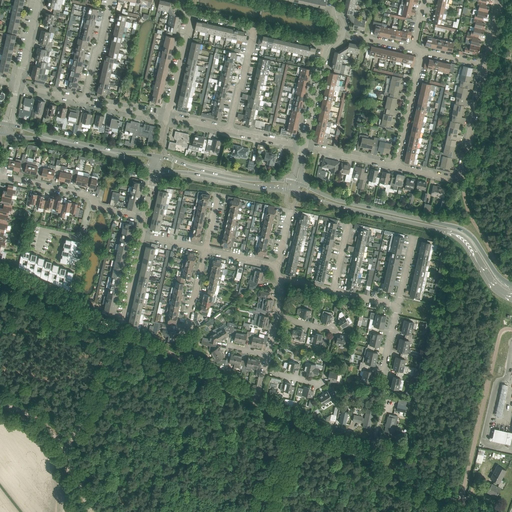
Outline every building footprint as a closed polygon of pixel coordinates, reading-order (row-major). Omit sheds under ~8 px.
[(54,9),(53,12),(60,13),(60,10),(61,4),(48,1),(47,7),(54,9)] [(165,1),(163,11),(168,12),(169,13),(173,11),(170,6),(170,3),(165,1)] [(485,6),(486,3),(485,3),(478,1),(477,6),(479,7),(478,10),(488,12),(489,7),(485,6)] [(412,6),(404,5),(401,4),(399,9),(403,10),(415,13),(416,10),(411,9),(412,6)] [(84,6),(83,12),(84,12),(87,13),(97,15),(98,12),(96,12),(97,9),(88,7),(84,6)] [(435,6),(435,9),(436,9),(435,12),(443,14),(446,14),(447,14),(448,9),(444,8),(435,6)] [(354,10),(345,8),(343,13),(346,14),(350,19),(354,16),(353,15),(354,10)] [(482,20),(483,17),(486,18),(488,18),(489,14),(487,13),(488,12),(478,10),(473,9),(472,15),(475,15),(474,18),(481,20),(482,20)] [(173,11),(169,13),(170,15),(169,20),(178,22),(179,17),(176,16),(173,11)] [(46,13),(44,19),(53,21),(54,18),(58,18),(60,13),(53,12),(53,15),(46,13)] [(97,15),(87,13),(84,12),(83,17),(95,20),(95,18),(97,18),(97,15)] [(352,27),(358,28),(360,19),(355,18),(354,16),(350,19),(353,24),(352,27)] [(94,23),(95,20),(83,17),(82,23),(95,26),(96,23),(94,23)] [(445,19),(433,17),(432,20),(433,20),(433,22),(443,25),(445,19)] [(482,20),(481,20),(474,18),(473,23),(475,24),(474,27),(484,29),(485,24),(481,23),(482,20)] [(52,27),(53,21),(44,19),(43,25),(50,26),(49,29),(56,31),(56,28),(52,27)] [(116,25),(124,27),(127,27),(129,22),(127,22),(125,21),(115,19),(115,22),(116,22),(116,25)] [(80,28),(81,28),(92,31),(93,28),(94,28),(95,26),(82,23),(80,28)] [(373,24),(371,29),(374,30),(374,34),(379,35),(381,26),(373,24)] [(176,33),(177,28),(168,25),(166,34),(172,35),(173,32),(176,33)] [(471,30),(470,35),(478,37),(479,34),(482,35),(484,29),(474,27),(473,31),(471,30)] [(92,33),(92,31),(81,28),(79,33),(93,36),(93,33),(92,33)] [(412,32),(408,31),(409,29),(403,28),(400,40),(405,41),(406,37),(410,38),(412,32)] [(54,33),(55,34),(56,31),(49,29),(49,32),(42,30),(40,36),(50,38),(52,39),(54,33)] [(244,32),(239,31),(237,40),(242,41),(245,42),(247,36),(243,35),(244,32)] [(93,36),(79,33),(78,38),(87,40),(90,41),(90,39),(92,39),(93,36)] [(425,45),(431,47),(433,38),(427,37),(427,35),(422,34),(421,40),(426,42),(425,45)] [(467,35),(465,43),(470,44),(480,47),(481,41),(478,40),(478,37),(470,35),(467,35)] [(49,42),(50,38),(40,36),(39,42),(46,44),(45,47),(52,48),(53,44),(52,43),(49,42)] [(262,39),(259,39),(258,45),(261,45),(266,47),(268,37),(263,36),(262,39)] [(343,49),(345,53),(347,52),(352,53),(354,44),(349,43),(348,46),(343,49)] [(470,44),(469,48),(465,47),(464,52),(473,55),(474,55),(475,51),(479,52),(480,47),(470,44)] [(370,50),(367,49),(365,57),(368,58),(369,55),(374,56),(377,47),(371,46),(370,50)] [(38,48),(36,54),(49,57),(50,51),(51,51),(52,48),(45,47),(45,50),(38,48)] [(345,53),(343,49),(338,52),(335,52),(333,57),(343,59),(344,54),(345,53)] [(227,53),(226,56),(236,58),(237,56),(236,55),(236,53),(224,50),(223,52),(227,53)] [(121,56),(123,56),(123,54),(120,53),(118,53),(108,51),(108,54),(109,54),(108,56),(117,58),(120,59),(121,56)] [(35,60),(39,61),(39,64),(50,66),(51,63),(47,62),(49,57),(46,56),(36,54),(35,60)] [(406,64),(411,65),(410,67),(413,67),(415,57),(413,56),(414,56),(408,55),(406,64)] [(116,62),(117,58),(108,56),(106,56),(105,58),(104,58),(103,61),(118,64),(120,64),(120,63),(116,62)] [(158,57),(156,62),(160,63),(169,65),(170,60),(161,57),(158,57)] [(271,61),(258,58),(258,60),(259,61),(258,63),(267,65),(270,66),(271,61)] [(427,68),(432,69),(434,61),(429,59),(429,60),(426,59),(424,69),(427,69),(427,68)] [(104,64),(103,66),(112,68),(115,69),(116,66),(118,66),(118,64),(103,61),(102,63),(104,64)] [(342,65),(332,63),(331,68),(334,69),(333,72),(340,73),(342,65)] [(52,67),(50,66),(39,64),(38,67),(34,66),(32,71),(45,74),(46,68),(51,70),(52,67)] [(0,74),(3,75),(3,72),(8,73),(9,67),(0,65),(0,66),(0,74)] [(462,69),(461,75),(473,77),(473,75),(471,75),(472,68),(461,65),(460,69),(462,69)] [(31,72),(30,76),(31,76),(31,77),(38,79),(37,83),(45,84),(45,81),(45,80),(46,80),(47,79),(48,75),(45,74),(32,71),(32,72),(31,72)] [(391,79),(390,85),(402,87),(403,85),(400,84),(401,78),(390,75),(389,79),(391,79)] [(473,77),(461,75),(459,83),(468,85),(470,79),(472,79),(473,77)] [(337,80),(328,78),(326,83),(338,86),(340,80),(337,80)] [(197,82),(195,82),(192,81),(183,79),(182,84),(196,87),(197,82)] [(69,81),(67,89),(75,91),(76,88),(78,88),(78,85),(77,85),(78,83),(69,81)] [(99,85),(98,87),(107,89),(110,90),(110,87),(113,86),(113,85),(110,84),(108,84),(98,82),(98,84),(99,85)] [(326,83),(325,88),(334,90),(339,91),(340,86),(338,86),(326,83)] [(422,83),(421,88),(433,91),(434,85),(422,83)] [(459,83),(457,92),(469,95),(470,93),(467,92),(468,85),(459,83)] [(190,92),(193,92),(194,93),(196,87),(182,84),(181,90),(190,92)] [(387,84),(385,93),(388,93),(397,95),(399,89),(402,89),(402,87),(390,85),(387,84)] [(96,89),(96,92),(97,93),(97,96),(105,98),(106,95),(108,95),(110,94),(110,92),(109,90),(110,90),(107,89),(98,87),(98,90),(96,89)] [(432,96),(433,91),(421,88),(420,93),(432,96)] [(388,93),(385,93),(384,92),(383,95),(387,96),(386,102),(398,105),(399,102),(396,102),(397,95),(388,93)] [(457,92),(455,101),(464,103),(466,96),(469,97),(469,95),(457,92)] [(291,98),(294,99),(303,101),(304,96),(295,94),(292,93),(291,98)] [(336,96),(333,96),(324,93),(323,99),(332,101),(335,101),(336,96)] [(420,93),(418,99),(427,101),(431,101),(432,96),(420,93)] [(150,101),(149,105),(155,106),(156,102),(161,103),(162,98),(152,96),(151,101),(150,101)] [(20,109),(18,116),(24,118),(25,115),(30,116),(34,99),(31,98),(31,99),(25,98),(23,104),(24,106),(30,107),(29,111),(25,110),(25,111),(20,109)] [(303,101),(294,99),(291,98),(290,104),(302,106),(303,101)] [(37,106),(34,105),(31,117),(36,118),(37,113),(42,114),(45,102),(38,100),(37,106)] [(187,113),(188,111),(188,108),(186,107),(187,102),(179,100),(177,106),(178,106),(177,108),(176,111),(187,113)] [(463,109),(464,103),(455,101),(453,109),(465,112),(466,110),(463,109)] [(386,102),(384,111),(394,113),(395,106),(398,107),(398,105),(386,102)] [(46,107),(45,109),(43,117),(42,121),(45,122),(48,120),(49,118),(50,115),(54,116),(56,106),(49,104),(49,108),(46,107)] [(289,109),(292,110),(301,112),(302,106),(290,104),(288,109),(289,109)] [(58,111),(56,121),(60,122),(60,124),(63,125),(64,121),(67,122),(68,118),(65,117),(66,112),(67,109),(66,108),(63,108),(64,106),(60,106),(60,107),(59,107),(58,111)] [(68,118),(67,122),(76,124),(78,113),(79,111),(78,111),(77,111),(70,109),(68,118)] [(453,109),(451,118),(460,120),(462,114),(465,114),(465,112),(453,109)] [(201,116),(214,119),(221,121),(222,115),(221,115),(221,112),(213,110),(212,113),(208,113),(208,114),(201,113),(201,116)] [(384,111),(382,119),(394,122),(395,120),(392,119),(394,113),(384,111)] [(79,125),(78,128),(81,129),(82,127),(90,129),(91,125),(93,118),(90,117),(91,114),(84,113),(83,117),(80,117),(80,120),(79,125)] [(95,124),(93,124),(93,128),(98,129),(97,131),(103,132),(105,126),(102,125),(104,116),(97,115),(95,124)] [(246,123),(245,126),(253,128),(253,125),(252,124),(253,119),(243,117),(242,120),(244,120),(243,123),(246,123)] [(105,129),(104,134),(108,135),(109,129),(112,130),(111,131),(117,133),(118,129),(117,129),(119,123),(119,121),(119,120),(112,118),(110,125),(106,125),(105,129)] [(451,118),(449,127),(461,129),(462,127),(459,127),(460,120),(451,118)] [(379,124),(378,127),(390,130),(391,123),(394,124),(394,122),(382,119),(379,119),(378,124),(379,124)] [(332,123),(328,122),(318,120),(317,125),(330,128),(332,123)] [(127,122),(125,131),(133,133),(131,143),(128,142),(127,147),(131,148),(132,148),(134,149),(135,145),(137,135),(139,126),(140,123),(131,121),(130,123),(127,122)] [(147,145),(152,144),(156,127),(144,124),(143,127),(139,126),(137,135),(142,136),(142,133),(149,135),(147,145)] [(316,131),(325,132),(328,133),(329,133),(330,128),(317,125),(316,131)] [(296,133),(297,128),(288,126),(287,130),(284,130),(284,128),(281,128),(280,134),(289,136),(290,132),(296,133)] [(449,127),(447,135),(456,137),(458,131),(461,131),(461,129),(449,127)] [(177,140),(176,143),(183,145),(182,147),(187,148),(188,144),(187,144),(188,140),(189,137),(188,137),(189,134),(178,132),(175,132),(174,137),(175,140),(177,140)] [(359,134),(357,146),(360,147),(363,147),(363,150),(365,151),(368,138),(368,136),(359,134)] [(201,152),(204,153),(207,140),(204,139),(204,137),(195,135),(192,146),(199,147),(198,150),(201,151),(201,152)] [(447,135),(445,144),(457,147),(458,145),(455,144),(456,137),(447,135)] [(315,136),(314,137),(313,141),(322,143),(322,144),(326,145),(328,139),(327,138),(324,138),(315,136)] [(376,140),(374,150),(377,150),(380,151),(381,151),(380,154),(382,154),(385,142),(386,139),(380,137),(380,139),(379,141),(376,140)] [(368,138),(365,151),(367,151),(368,148),(371,149),(374,150),(376,140),(373,140),(368,138)] [(210,152),(211,149),(218,151),(221,141),(213,139),(212,145),(207,144),(206,151),(210,152)] [(385,142),(382,154),(384,155),(385,152),(392,154),(394,142),(391,142),(391,144),(385,142)] [(445,144),(443,153),(453,155),(454,148),(457,149),(457,147),(445,144)] [(240,157),(240,156),(247,158),(249,149),(242,148),(242,147),(234,145),(232,155),(240,157)] [(440,156),(438,161),(441,161),(453,164),(454,162),(451,161),(453,155),(443,153),(435,151),(434,155),(440,156)] [(266,152),(264,160),(267,160),(267,164),(268,164),(274,165),(276,158),(275,155),(273,155),(273,154),(266,152)] [(13,158),(7,157),(6,163),(8,164),(7,168),(8,169),(8,170),(12,171),(13,170),(15,161),(12,160),(13,158)] [(15,161),(13,170),(19,171),(20,166),(23,167),(25,158),(22,157),(21,160),(16,159),(15,161)] [(30,174),(33,162),(27,161),(28,159),(25,158),(23,167),(25,167),(24,172),(30,174)] [(337,174),(339,162),(323,158),(321,167),(331,169),(330,172),(337,174)] [(254,170),(255,162),(249,160),(247,168),(254,170)] [(37,170),(40,171),(41,164),(39,164),(39,163),(40,162),(33,161),(33,162),(30,174),(36,175),(37,170)] [(441,161),(438,161),(437,167),(436,166),(435,169),(449,172),(450,166),(453,166),(453,164),(441,161)] [(346,173),(345,177),(347,179),(346,182),(350,182),(353,168),(350,167),(350,165),(341,163),(340,172),(346,173)] [(44,165),(41,164),(40,171),(42,171),(41,176),(47,177),(49,169),(43,167),(44,165)] [(54,174),(57,174),(59,165),(56,165),(56,166),(50,165),(49,169),(47,177),(53,179),(54,174)] [(67,167),(59,165),(57,174),(59,175),(58,180),(64,181),(67,168),(67,167)] [(367,173),(363,172),(364,169),(355,167),(353,177),(360,178),(359,183),(358,187),(364,189),(367,173)] [(74,178),(76,169),(73,169),(73,170),(67,168),(64,181),(70,183),(71,178),(74,178)] [(78,170),(76,169),(74,178),(76,179),(75,184),(81,185),(83,176),(77,175),(78,170)] [(368,181),(369,181),(368,184),(374,186),(374,185),(378,185),(379,178),(376,177),(378,171),(371,169),(368,181)] [(317,176),(324,180),(326,171),(318,170),(316,176),(317,176)] [(83,176),(81,185),(87,186),(88,181),(91,182),(92,176),(89,175),(90,174),(84,172),(83,176)] [(381,176),(379,182),(380,183),(384,184),(384,186),(384,187),(386,187),(384,195),(387,196),(389,191),(389,188),(390,185),(390,186),(387,185),(387,184),(390,173),(383,172),(382,176),(381,176)] [(397,174),(396,175),(396,178),(392,177),(390,185),(389,188),(397,190),(398,185),(402,186),(404,176),(400,174),(397,174)] [(90,186),(89,187),(95,188),(98,177),(92,176),(91,182),(90,186)] [(133,181),(132,187),(141,189),(143,184),(143,183),(138,182),(139,179),(132,178),(132,181),(133,181)] [(415,180),(413,180),(407,179),(405,188),(409,188),(408,190),(412,191),(415,180)] [(418,181),(416,188),(425,190),(426,182),(418,181)] [(3,190),(2,196),(12,198),(16,199),(17,197),(17,196),(15,195),(16,190),(16,187),(8,185),(7,189),(7,191),(3,190)] [(438,197),(438,196),(444,197),(446,189),(438,187),(433,186),(431,195),(438,197)] [(159,190),(157,196),(167,198),(171,199),(173,189),(164,188),(163,191),(159,190)] [(28,196),(28,197),(26,205),(31,206),(32,204),(35,205),(38,195),(37,195),(37,193),(33,192),(32,194),(32,193),(31,197),(28,196)] [(198,192),(196,198),(197,198),(200,199),(208,201),(210,195),(206,194),(207,193),(198,192)] [(45,201),(45,200),(42,200),(43,196),(42,194),(39,193),(38,195),(35,205),(39,205),(38,211),(43,212),(45,201)] [(407,200),(406,207),(411,208),(415,194),(411,193),(410,200),(407,200)] [(5,206),(12,207),(13,202),(11,202),(12,198),(2,196),(2,197),(1,197),(0,198),(0,197),(0,201),(1,201),(1,202),(4,203),(4,206),(5,206)] [(49,197),(48,201),(45,200),(45,201),(43,212),(45,212),(45,209),(48,210),(49,208),(53,208),(55,199),(54,199),(54,197),(50,196),(49,197)] [(239,202),(240,199),(234,197),(233,200),(231,200),(230,206),(239,208),(241,208),(242,203),(241,202),(239,202)] [(61,212),(62,204),(60,203),(60,200),(55,199),(53,208),(52,212),(57,213),(57,211),(61,212)] [(67,201),(66,201),(65,205),(62,204),(61,212),(60,217),(64,218),(65,213),(66,214),(66,211),(70,212),(72,202),(71,202),(71,201),(67,200),(67,201)] [(77,207),(78,204),(77,204),(77,202),(73,201),(72,203),(72,202),(70,212),(73,213),(73,215),(82,217),(83,210),(79,209),(80,208),(79,208),(77,207)] [(205,212),(207,206),(196,204),(195,206),(198,207),(197,210),(205,212)] [(265,204),(263,213),(275,216),(276,210),(274,210),(275,207),(265,204)] [(431,205),(425,204),(423,211),(430,213),(431,205)] [(5,206),(4,206),(3,208),(0,207),(0,213),(8,216),(9,212),(11,212),(12,207),(5,206)] [(230,206),(229,211),(240,214),(241,212),(238,211),(239,208),(230,206)] [(194,209),(193,215),(204,217),(205,212),(197,210),(194,209)] [(229,211),(228,217),(236,219),(240,220),(241,214),(240,214),(229,211)] [(295,220),(295,222),(306,225),(308,216),(308,215),(308,213),(302,212),(302,214),(299,214),(298,217),(297,220),(295,220)] [(0,213),(0,219),(0,220),(0,221),(0,222),(1,223),(8,225),(9,220),(7,219),(8,216),(0,213)] [(263,213),(262,219),(273,221),(274,216),(275,216),(263,213)] [(193,215),(192,221),(203,223),(204,217),(193,215)] [(324,226),(336,228),(337,226),(339,226),(339,224),(337,223),(338,220),(322,216),(321,220),(325,221),(324,226)] [(228,217),(227,222),(238,225),(238,223),(235,222),(236,219),(228,217)] [(129,221),(123,219),(122,222),(124,223),(123,228),(132,230),(133,225),(129,223),(129,221)] [(264,222),(263,225),(272,227),(273,221),(262,219),(261,221),(264,222)] [(192,221),(191,226),(202,229),(203,223),(192,221)] [(150,228),(150,229),(153,229),(152,232),(160,234),(161,231),(159,231),(160,225),(151,223),(150,228)] [(355,224),(354,227),(357,228),(357,230),(359,231),(358,234),(370,236),(370,237),(372,231),(369,230),(369,227),(355,224)] [(200,234),(202,229),(191,226),(190,228),(193,229),(192,232),(201,234),(200,234)] [(225,228),(224,234),(235,236),(236,231),(233,230),(225,228)] [(262,233),(261,236),(269,238),(270,232),(259,230),(259,232),(262,233)] [(188,241),(191,241),(197,243),(198,240),(200,240),(201,234),(192,232),(193,233),(192,237),(189,237),(189,238),(188,241)] [(392,235),(390,241),(402,243),(404,238),(399,237),(400,234),(394,232),(393,236),(392,235)] [(231,241),(234,242),(235,236),(224,234),(223,239),(222,239),(231,241)] [(258,235),(257,241),(268,244),(269,238),(261,236),(258,235)] [(64,242),(63,246),(75,249),(75,245),(77,245),(78,242),(66,239),(65,243),(64,242)] [(232,247),(234,242),(231,241),(222,239),(221,245),(223,245),(222,248),(230,250),(231,247),(232,247)] [(356,244),(365,246),(368,247),(369,242),(355,239),(354,241),(357,241),(356,244)] [(435,242),(433,241),(427,240),(426,243),(422,242),(421,248),(433,250),(432,250),(434,245),(435,242)] [(266,249),(268,244),(257,241),(255,247),(267,249),(266,249)] [(389,246),(392,247),(401,249),(402,243),(390,241),(389,246)] [(157,249),(157,248),(158,245),(152,243),(151,248),(146,247),(145,252),(154,254),(155,249),(157,249)] [(290,244),(289,246),(291,246),(291,249),(300,251),(303,252),(304,247),(301,246),(290,244)] [(63,250),(62,254),(73,257),(74,253),(81,254),(81,251),(75,249),(63,246),(63,247),(64,247),(64,250),(63,250)] [(255,256),(257,256),(263,257),(264,255),(266,255),(267,249),(255,247),(259,247),(258,253),(256,253),(255,256)] [(433,250),(421,248),(419,253),(428,255),(431,256),(433,250),(433,251),(433,250)] [(30,252),(24,250),(24,252),(22,252),(18,267),(26,271),(29,255),(30,252)] [(186,260),(195,262),(196,257),(194,256),(195,253),(186,251),(185,254),(188,255),(186,260)] [(318,252),(317,257),(320,258),(329,260),(330,257),(332,258),(332,255),(321,253),(318,252)] [(431,256),(428,255),(419,253),(418,258),(427,260),(430,261),(431,256)] [(36,259),(37,255),(31,254),(31,256),(29,255),(26,271),(33,274),(36,259)] [(80,258),(73,257),(62,254),(61,255),(62,255),(62,258),(61,258),(60,262),(71,265),(73,265),(71,264),(72,260),(79,262),(80,258)] [(44,262),(45,259),(39,257),(38,259),(36,259),(33,274),(40,278),(44,262)] [(220,268),(222,259),(216,258),(215,259),(215,260),(215,261),(213,260),(212,266),(223,269),(220,268)] [(430,261),(427,260),(418,258),(417,263),(426,265),(429,266),(430,261)] [(51,266),(52,262),(46,261),(45,263),(44,262),(40,278),(48,281),(51,266)] [(58,269),(59,265),(53,264),(53,266),(51,266),(48,281),(55,284),(58,269)] [(184,268),(183,272),(192,273),(193,268),(182,265),(181,267),(184,268)] [(296,267),(285,265),(285,267),(287,267),(285,274),(294,276),(296,267)] [(212,266),(211,272),(222,274),(223,269),(212,266)] [(259,271),(260,268),(251,266),(250,269),(255,270),(254,276),(264,278),(264,274),(264,272),(259,271)] [(65,273),(66,269),(60,268),(60,270),(58,269),(55,284),(62,288),(65,273)] [(141,269),(140,274),(149,276),(152,277),(153,271),(150,271),(141,269)] [(428,271),(425,271),(416,269),(415,274),(427,277),(428,271)] [(67,273),(65,273),(62,288),(69,291),(70,290),(71,286),(70,286),(66,285),(67,281),(71,282),(74,272),(68,271),(67,273)] [(178,276),(177,279),(183,281),(184,278),(190,279),(192,273),(183,272),(182,277),(178,276)] [(221,280),(222,274),(211,272),(210,277),(218,279),(221,280)] [(148,279),(149,276),(140,274),(138,280),(148,282),(151,282),(151,280),(148,279)] [(314,283),(321,284),(323,285),(324,282),(325,278),(327,279),(327,276),(316,274),(314,283)] [(427,277),(415,274),(413,279),(426,282),(427,277)] [(248,280),(248,283),(250,284),(248,291),(254,288),(255,285),(256,282),(259,282),(262,283),(262,281),(263,281),(264,278),(254,276),(251,275),(249,280),(248,280)] [(109,277),(107,282),(110,283),(120,285),(121,279),(112,277),(109,277)] [(210,277),(208,283),(216,285),(219,286),(220,284),(221,280),(218,279),(210,277)] [(176,282),(175,288),(183,290),(184,284),(183,284),(183,281),(177,279),(176,282)] [(426,282),(413,279),(412,284),(421,286),(425,287),(426,282)] [(344,286),(343,289),(355,292),(357,283),(345,281),(345,283),(347,284),(346,286),(344,286)] [(217,294),(219,286),(216,285),(208,283),(207,289),(209,289),(208,292),(216,294),(217,294)] [(378,288),(377,291),(386,293),(387,290),(392,291),(393,286),(384,284),(382,283),(381,288),(378,288)] [(182,295),(183,290),(175,288),(172,287),(171,290),(170,293),(182,295)] [(414,297),(413,299),(421,301),(421,298),(422,298),(423,292),(420,292),(411,290),(410,296),(414,297)] [(258,302),(272,305),(273,302),(272,302),(272,300),(268,299),(268,295),(267,295),(268,293),(261,291),(260,294),(259,293),(258,297),(260,297),(258,302)] [(204,294),(203,300),(211,302),(214,302),(214,303),(216,294),(208,292),(207,295),(204,294)] [(170,293),(169,298),(180,301),(182,295),(170,293)] [(135,296),(134,301),(143,303),(145,304),(147,299),(144,298),(135,296)] [(172,301),(171,304),(179,306),(180,301),(169,298),(169,300),(172,301)] [(254,307),(254,310),(264,313),(265,310),(270,311),(270,309),(271,309),(272,305),(258,302),(257,308),(254,307)] [(105,305),(104,310),(103,310),(102,313),(108,316),(109,311),(114,312),(115,307),(105,305)] [(199,311),(201,312),(201,315),(207,316),(209,307),(201,305),(199,311)] [(145,310),(142,309),(132,307),(131,312),(144,315),(145,310)] [(310,317),(310,316),(311,311),(301,308),(301,309),(298,308),(298,309),(297,313),(297,314),(300,315),(300,316),(300,317),(306,319),(306,318),(307,316),(310,317)] [(168,316),(171,316),(177,318),(177,317),(177,316),(178,312),(167,309),(166,312),(169,312),(168,316)] [(264,316),(264,313),(254,310),(253,313),(256,314),(255,316),(254,319),(268,322),(269,319),(268,319),(269,317),(266,316),(264,316)] [(370,318),(370,319),(375,320),(385,322),(386,316),(382,315),(381,315),(381,312),(375,310),(375,314),(371,313),(370,318)] [(323,311),(322,316),(321,321),(321,322),(327,323),(328,323),(328,321),(331,322),(332,316),(333,313),(323,311)] [(131,312),(130,316),(130,318),(142,321),(143,316),(144,315),(131,312)] [(346,319),(341,312),(339,313),(338,319),(340,322),(339,323),(338,324),(341,329),(342,329),(349,324),(352,322),(349,317),(346,319)] [(176,323),(177,318),(171,316),(168,316),(169,316),(167,324),(173,326),(174,323),(176,323)] [(142,321),(130,318),(129,323),(133,324),(133,328),(140,331),(141,324),(143,323),(144,321),(142,321)] [(404,320),(403,326),(412,328),(416,329),(417,323),(415,323),(416,320),(410,318),(409,321),(404,320)] [(267,326),(268,322),(254,319),(253,325),(250,324),(250,327),(261,330),(261,327),(266,328),(267,326)] [(372,325),(371,329),(377,330),(378,327),(383,328),(385,322),(375,320),(370,319),(369,325),(372,325)] [(226,326),(219,331),(224,339),(227,337),(229,335),(227,333),(228,332),(232,333),(233,328),(234,324),(229,322),(229,326),(226,325),(226,326)] [(174,330),(172,330),(172,327),(162,324),(162,328),(163,328),(162,332),(167,341),(172,342),(174,330)] [(406,333),(406,337),(410,338),(411,334),(412,328),(403,326),(401,332),(406,333)] [(203,337),(202,340),(216,344),(217,341),(218,340),(219,341),(221,340),(222,341),(224,339),(219,331),(217,327),(212,330),(214,334),(210,336),(208,335),(207,338),(203,337)] [(233,328),(232,333),(232,337),(235,337),(234,341),(236,342),(239,343),(241,333),(236,332),(237,329),(233,328)] [(377,330),(371,329),(368,328),(367,332),(372,333),(371,339),(380,341),(382,335),(376,333),(377,330)] [(291,333),(290,334),(291,335),(292,335),(291,337),(295,338),(294,340),(304,342),(306,334),(303,333),(303,331),(297,329),(296,330),(296,331),(293,330),(292,332),(291,332),(291,333)] [(247,334),(241,333),(239,343),(242,344),(243,343),(245,343),(246,340),(249,340),(250,332),(247,331),(247,334)] [(253,346),(256,347),(258,337),(253,336),(254,333),(250,332),(249,340),(252,341),(251,345),(253,345),(253,346)] [(309,343),(320,346),(321,343),(322,343),(323,340),(322,340),(321,339),(322,336),(322,335),(316,334),(315,334),(315,336),(312,335),(311,337),(308,337),(306,343),(309,343)] [(263,342),(266,343),(268,336),(264,335),(264,338),(258,337),(256,347),(260,348),(260,347),(262,347),(263,342)] [(348,340),(348,337),(340,335),(339,338),(338,338),(337,338),(336,344),(344,346),(346,340),(348,340)] [(400,339),(398,345),(408,347),(409,342),(413,343),(414,339),(412,338),(410,338),(406,337),(405,340),(400,339)] [(368,344),(367,347),(373,349),(374,345),(379,347),(380,341),(371,339),(369,344),(368,344)] [(202,340),(201,344),(210,346),(209,350),(213,357),(222,352),(220,349),(219,349),(218,347),(215,349),(216,344),(202,340)] [(402,352),(401,355),(407,357),(408,353),(407,353),(408,347),(398,345),(397,351),(402,352)] [(368,351),(367,357),(376,359),(377,353),(372,352),(373,349),(367,347),(366,351),(368,351)] [(213,357),(216,362),(218,364),(220,365),(219,368),(224,370),(225,365),(226,360),(223,359),(222,360),(221,358),(224,357),(223,355),(224,355),(222,352),(213,357)] [(227,358),(226,360),(225,365),(228,366),(229,363),(234,364),(237,354),(233,353),(233,354),(231,354),(230,359),(227,358)] [(237,368),(242,369),(244,362),(241,361),(242,356),(240,356),(240,355),(237,354),(234,364),(237,365),(237,367),(237,368)] [(407,357),(401,355),(401,359),(395,357),(394,363),(407,366),(404,365),(405,360),(407,360),(407,357)] [(359,365),(363,366),(369,367),(369,364),(375,365),(376,359),(367,357),(364,356),(363,356),(362,362),(360,362),(359,365)] [(247,362),(244,362),(242,369),(242,371),(245,372),(246,370),(251,371),(251,368),(254,358),(250,357),(250,358),(248,358),(247,362)] [(255,375),(259,376),(261,366),(258,365),(259,360),(257,360),(257,359),(254,358),(251,368),(257,369),(255,375)] [(294,371),(295,369),(298,370),(299,364),(289,361),(289,363),(285,362),(284,363),(283,367),(284,367),(288,368),(287,369),(288,370),(294,371)] [(306,363),(304,371),(307,372),(306,374),(307,375),(313,376),(313,375),(314,374),(318,375),(319,368),(322,369),(323,366),(316,364),(316,365),(306,363)] [(398,370),(397,374),(403,375),(404,372),(406,372),(407,366),(394,363),(393,369),(398,370)] [(362,377),(361,381),(369,382),(371,372),(368,371),(369,367),(363,366),(359,365),(358,370),(361,371),(360,374),(360,375),(361,375),(361,376),(362,376),(362,377)] [(328,377),(328,378),(330,378),(329,382),(336,383),(336,380),(339,381),(341,374),(338,374),(338,373),(330,371),(329,372),(328,377)] [(403,375),(397,374),(396,378),(393,377),(391,388),(398,389),(400,380),(402,380),(403,375)] [(293,393),(294,387),(291,386),(291,384),(285,382),(284,383),(284,384),(282,384),(281,384),(280,389),(280,390),(283,391),(293,393)] [(313,391),(310,390),(311,389),(310,388),(304,387),(303,389),(298,388),(296,395),(302,397),(302,395),(312,398),(313,391)] [(323,405),(338,396),(334,391),(329,394),(327,391),(318,397),(323,405)] [(399,399),(396,410),(396,411),(400,411),(399,415),(404,417),(407,401),(399,399)] [(335,407),(333,415),(331,414),(330,420),(335,421),(336,415),(338,408),(335,407)] [(370,428),(374,409),(367,407),(366,412),(364,418),(362,418),(362,417),(354,415),(353,421),(361,423),(361,422),(364,422),(363,426),(370,428)] [(338,409),(336,418),(337,418),(337,417),(340,417),(339,419),(339,422),(346,424),(346,421),(346,420),(347,416),(347,415),(348,411),(338,409)] [(395,418),(388,417),(388,416),(385,431),(392,433),(395,418)] [(494,429),(492,441),(501,443),(510,445),(511,433),(511,432),(503,431),(494,429)] [(484,464),(486,449),(479,449),(478,463),(484,464)] [(491,484),(487,491),(488,492),(488,491),(496,495),(496,496),(500,488),(497,487),(499,483),(506,470),(497,466),(490,479),(494,481),(492,484),(491,484)]
